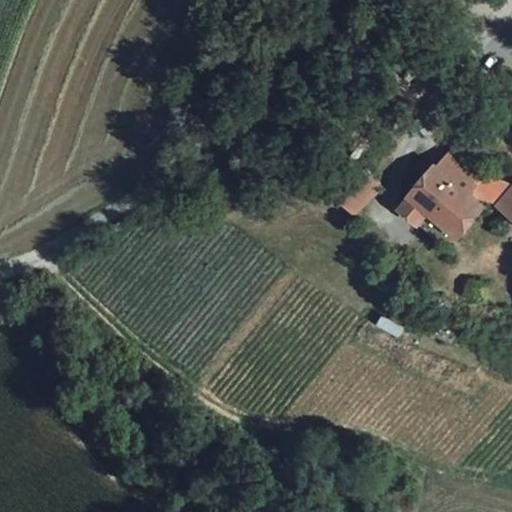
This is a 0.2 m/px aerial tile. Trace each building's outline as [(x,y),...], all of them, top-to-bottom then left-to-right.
[(475,187),(479,185),(452,147),(431,168),(466,195),(469,192),(472,189),(475,187)] [(479,206),(466,195),(431,168),(426,164),(394,205),(416,223),(425,212),(456,236),(479,206)] [(355,212),(377,183),(365,174),(342,202),(355,212)] [(503,203),(511,191),(511,188),(510,187),(506,185),(502,183),(497,183),(493,182),(489,182),(485,183),(479,185),(475,187),(472,189),(469,192),(466,195),(479,206),(481,203),(484,201),(487,200),(490,199),(494,199),(497,200),(500,201),(503,203)] [(511,191),(503,203),(511,209),(511,191)]
